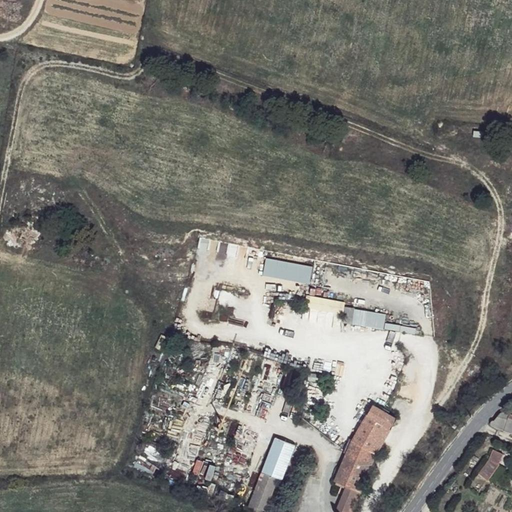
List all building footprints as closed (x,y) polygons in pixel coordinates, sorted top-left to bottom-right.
[(309,283),(312,266),(265,257),(262,274),(309,283)] [(348,307),(346,324),(356,325),(358,308),(348,307)] [(398,420),(373,407),(354,441),(377,454),(398,420)] [(511,414),(510,414),(504,412),(497,418),(511,422),(511,414)] [(275,436),(261,471),(277,478),(281,480),(296,445),(275,436)] [(377,454),(354,441),(338,479),(348,485),(361,489),(377,454)] [(490,479),(503,453),(492,447),(479,474),(490,479)] [(217,477),(221,464),(200,458),(197,472),(217,477)] [(262,511),(277,478),(261,471),(243,511),(262,511)] [(352,511),(361,489),(348,485),(338,508),(346,511),(352,511)]
